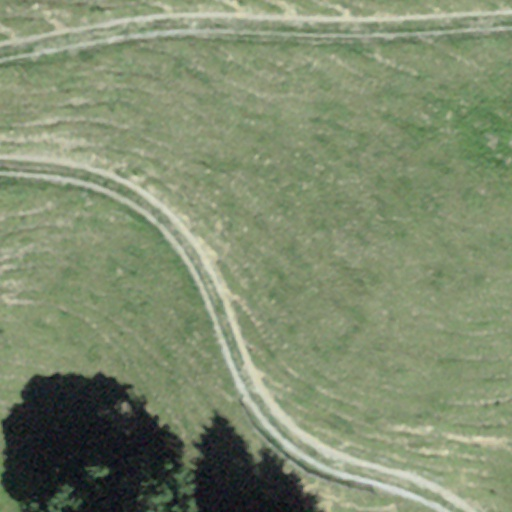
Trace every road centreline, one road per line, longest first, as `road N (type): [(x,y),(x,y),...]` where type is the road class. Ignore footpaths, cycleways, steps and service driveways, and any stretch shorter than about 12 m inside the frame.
road 1 (track): [(440,511),(350,472),(254,406),(213,303),(166,218),(77,181),(0,169)]
road 2 (track): [(0,51),(192,27),(511,29)]
